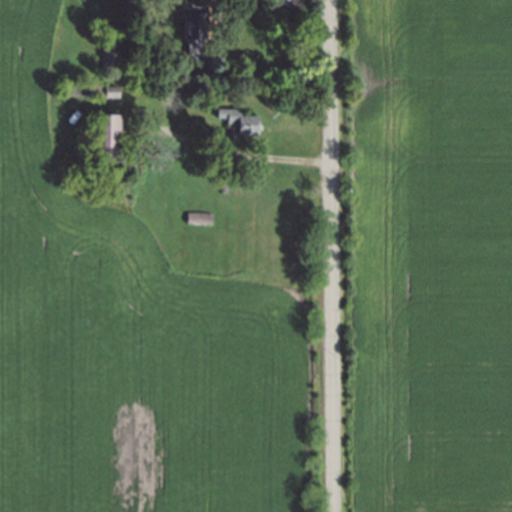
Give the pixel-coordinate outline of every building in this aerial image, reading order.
[(196,59),(181,58),(181,38),(177,38),(178,15),(182,15),(183,10),(203,11),(201,41),(197,40),(196,59)] [(116,71),(98,71),(98,49),(117,50),(116,71)] [(114,96),(56,94),(57,79),(99,80),(99,85),(114,86),(114,96)] [(227,133),(227,123),(220,123),(220,117),(212,117),(212,108),(239,107),(239,114),(253,114),(253,133),(227,133)] [(88,157),(88,113),(114,113),(114,134),(125,134),(125,142),(114,142),(114,157),(88,157)] [(137,141),(137,149),(127,149),(127,141),(137,141)] [(206,223),(181,222),(182,211),(207,213),(206,223)]
